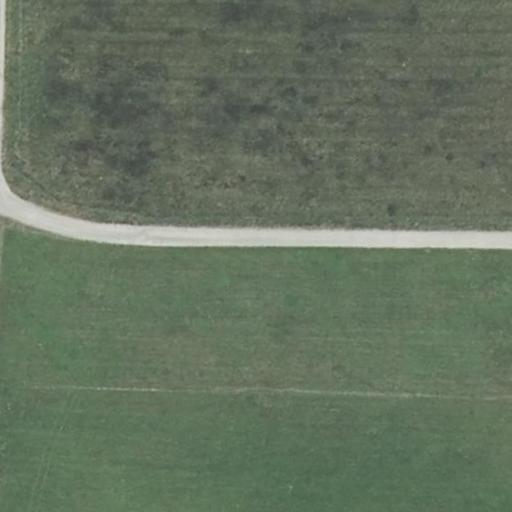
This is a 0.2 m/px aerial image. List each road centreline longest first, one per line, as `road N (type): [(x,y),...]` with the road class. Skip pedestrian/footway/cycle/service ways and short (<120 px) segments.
road 1 (track): [(0,202),(106,232),(511,241)]
road 2 (track): [(6,0),(0,155)]
